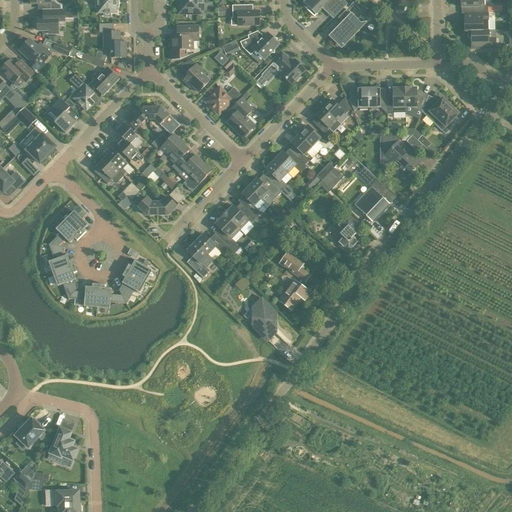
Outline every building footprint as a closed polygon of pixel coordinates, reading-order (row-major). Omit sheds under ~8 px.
[(31,0),(32,5),(38,5),(38,10),(51,10),(51,4),(52,4),(51,0),(31,0)] [(117,0),(97,0),(98,14),(118,14),(120,8),(119,0),(117,0)] [(178,0),(179,15),(204,15),(203,0),(178,0)] [(305,0),(304,3),(307,6),(305,8),(315,17),(325,7),(331,12),(341,2),(339,0),(305,0)] [(474,14),(477,14),(488,14),(488,6),(484,6),(483,0),(461,0),(462,8),(474,8),(474,14)] [(245,12),(245,6),(233,6),(233,14),(239,14),(239,26),(260,26),(260,12),(245,12)] [(59,34),(59,22),(65,22),(65,10),(44,11),(44,17),(38,17),(38,31),(50,31),(50,34),(59,34)] [(342,44),(362,24),(347,10),(339,18),(344,22),(332,34),(342,44)] [(488,32),(488,31),(488,21),(489,21),(489,14),(488,14),(477,14),(477,20),(465,20),(465,33),(471,33),(471,32),(488,32)] [(114,33),(114,25),(100,25),(100,34),(105,33),(105,49),(106,49),(107,51),(110,54),(112,54),(112,59),(127,58),(126,43),(125,43),(125,41),(122,38),(120,38),(120,33),(114,33)] [(172,40),(172,48),(174,48),(174,51),(172,51),(172,61),(178,61),(188,57),(187,51),(194,51),(194,42),(199,42),(200,42),(200,41),(200,37),(200,27),(188,27),(178,27),(177,27),(177,28),(177,34),(177,37),(174,37),(174,40),(172,40)] [(471,32),(471,33),(472,44),(484,44),(484,50),(496,50),(496,31),(488,31),(488,32),(471,32)] [(273,39),(268,34),(259,44),(257,42),(256,44),(250,39),(241,43),(243,48),(251,56),(256,51),(265,60),(279,45),(277,44),(277,39),(273,39)] [(38,47),(30,40),(20,51),(33,64),(40,57),(45,62),(52,55),(41,44),(38,47)] [(69,57),(71,50),(56,44),(54,51),(69,57)] [(225,54),(233,50),(231,44),(222,47),(225,54)] [(293,63),(283,54),(274,63),(284,73),(281,75),(291,85),(305,70),(295,61),(293,63)] [(102,68),(105,62),(95,58),(92,64),(102,68)] [(227,71),(234,64),(228,58),(221,65),(226,70),(227,71)] [(22,71),(11,60),(1,71),(14,84),(25,73),(30,79),(35,74),(26,66),(22,71)] [(199,93),(210,81),(200,72),(202,71),(192,61),(183,65),(190,72),(183,80),(189,86),(190,84),(199,93)] [(227,71),(226,70),(224,73),(229,78),(239,69),(234,64),(227,71)] [(104,95),(119,80),(107,69),(92,84),(104,95)] [(75,75),(69,81),(78,89),(70,97),(76,102),(75,103),(76,104),(80,109),(82,107),(87,112),(95,103),(91,99),(95,94),(85,84),(84,84),(75,75)] [(262,88),(265,85),(266,86),(269,82),(261,75),(262,76),(256,82),(262,88)] [(16,108),(21,113),(27,106),(4,83),(0,86),(0,99),(4,96),(16,108)] [(219,115),(239,94),(233,88),(227,95),(220,88),(206,103),(219,115)] [(358,109),(369,108),(369,89),(358,90),(358,100),(349,100),(355,112),(358,109)] [(388,115),(387,102),(381,102),(381,89),(369,89),(369,108),(381,108),(388,115)] [(405,108),(406,108),(405,89),(400,89),(393,90),(394,101),(387,101),(387,102),(388,115),(394,115),(394,114),(405,113),(405,108)] [(422,113),(429,96),(417,91),(417,89),(411,89),(410,89),(405,89),(406,108),(409,108),(422,113)] [(438,120),(451,107),(443,99),(440,101),(429,97),(429,96),(422,113),(426,117),(430,113),(437,120),(438,120)] [(324,109),(337,121),(344,114),(346,115),(351,109),(346,98),(338,106),(332,101),(324,109)] [(244,139),(255,126),(246,118),(253,110),(242,99),(232,109),(237,114),(228,123),(244,139)] [(66,134),(77,123),(66,113),(70,108),(61,100),(51,110),(60,118),(55,123),(66,134)] [(145,120),(150,120),(150,107),(140,107),(127,121),(136,130),(145,120)] [(150,107),(150,120),(156,120),(171,135),(180,126),(161,107),(150,107)] [(438,120),(437,120),(433,123),(446,135),(459,121),(456,117),(459,114),(451,107),(438,120)] [(16,117),(21,113),(16,108),(15,108),(7,116),(12,121),(16,117)] [(333,126),(337,121),(324,109),(317,117),(324,124),(320,129),(327,136),(329,138),(337,130),(333,126)] [(21,118),(32,129),(39,123),(27,111),(21,118)] [(131,146),(131,145),(138,138),(124,124),(116,132),(124,140),(124,139),(131,146)] [(299,135),(318,152),(322,148),(322,146),(318,142),(321,139),(308,126),(299,135)] [(27,150),(26,151),(27,152),(27,151),(39,163),(40,164),(41,163),(46,157),(46,158),(50,154),(49,153),(55,148),(56,147),(55,147),(43,135),(37,130),(33,134),(38,139),(27,150)] [(168,157),(182,143),(174,135),(160,149),(165,154),(159,159),(162,162),(168,156),(168,157)] [(314,156),(318,152),(299,135),(291,144),(302,154),(298,159),(305,166),(310,161),(305,156),(307,154),(310,156),(314,156)] [(331,140),(329,138),(327,136),(322,141),(327,145),(331,140)] [(426,149),(431,144),(422,136),(418,141),(426,149)] [(406,177),(420,163),(399,142),(399,137),(380,137),(380,165),(394,165),(406,177)] [(417,153),(423,147),(412,137),(407,143),(417,153)] [(139,153),(131,145),(131,146),(124,139),(124,140),(116,147),(131,161),(139,153)] [(176,171),(189,157),(187,154),(190,150),(182,143),(168,157),(175,164),(172,167),(176,171)] [(146,159),(152,153),(147,149),(141,155),(146,159)] [(106,158),(123,175),(126,172),(123,169),(128,164),(114,150),(106,158)] [(305,166),(298,159),(297,158),(293,162),(283,152),(274,161),(288,174),(294,168),(301,174),(307,167),(305,166)] [(186,182),(204,163),(196,156),(192,159),(189,157),(176,171),(179,174),(178,174),(186,182)] [(123,175),(106,158),(98,167),(106,174),(102,179),(108,185),(112,180),(116,184),(124,176),(123,175)] [(282,181),(288,174),(274,161),(266,170),(276,179),(272,184),(273,184),(282,193),(287,197),(291,193),(292,190),(282,181)] [(186,182),(183,184),(192,192),(212,172),(204,163),(186,182)] [(321,181),(333,168),(329,164),(317,177),(321,181)] [(142,174),(147,179),(156,170),(151,165),(142,174)] [(3,170),(0,172),(0,190),(4,195),(10,188),(15,193),(26,183),(17,173),(11,179),(3,170)] [(164,183),(169,178),(163,173),(159,178),(164,183)] [(150,182),(147,179),(142,174),(137,180),(140,183),(136,187),(141,191),(150,182)] [(314,175),(310,179),(316,185),(320,181),(314,175)] [(282,193),(273,184),(268,189),(257,179),(250,187),(262,199),(269,191),(277,198),(282,193)] [(373,223),(390,205),(382,197),(388,191),(377,180),(370,187),(372,188),(355,206),(373,223)] [(136,187),(132,183),(123,193),(127,196),(127,197),(136,187)] [(132,201),(141,191),(136,187),(127,197),(132,201)] [(174,192),(183,201),(187,196),(178,187),(174,192)] [(255,207),(262,199),(250,187),(242,195),(253,205),(248,210),(248,211),(257,219),(262,214),(255,207)] [(179,205),(183,201),(174,192),(169,196),(179,205)] [(158,203),(158,216),(169,216),(177,206),(168,197),(163,203),(158,203)] [(158,216),(158,203),(153,203),(147,198),(138,207),(147,216),(158,216)] [(257,219),(248,211),(243,216),(234,206),(229,211),(227,211),(223,214),(238,228),(247,219),(255,228),(260,222),(257,219)] [(88,225),(82,219),(86,215),(82,211),(78,215),(76,213),(67,222),(81,237),(86,232),(83,230),(88,225)] [(229,237),(238,228),(223,214),(220,218),(220,220),(216,225),(225,234),(220,239),(225,244),(230,248),(235,243),(229,237)] [(348,254),(359,243),(353,237),(356,234),(353,232),(359,225),(348,215),(337,226),(343,232),(340,235),(343,238),(337,244),(348,254)] [(67,222),(57,231),(60,234),(49,245),(58,247),(66,240),(70,244),(75,239),(77,241),(81,237),(67,222)] [(231,250),(230,248),(225,244),(222,248),(215,241),(213,243),(204,234),(195,243),(208,255),(215,248),(224,256),(231,250)] [(201,263),(208,255),(195,243),(187,252),(196,261),(194,262),(201,269),(198,273),(203,278),(210,272),(201,263)] [(54,260),(51,261),(55,274),(75,266),(73,261),(69,262),(67,255),(63,257),(65,248),(58,247),(49,245),(54,260)] [(305,284),(311,275),(301,268),(304,264),(288,252),(279,264),(305,284)] [(131,267),(128,265),(125,271),(144,281),(150,269),(147,268),(150,262),(145,260),(142,265),(141,264),(142,263),(136,260),(136,261),(135,261),(131,267)] [(75,266),(55,274),(59,286),(76,280),(74,273),(77,272),(75,266)] [(122,284),(137,292),(144,281),(125,271),(122,276),(125,278),(122,284)] [(305,301),(311,293),(294,280),(278,301),(291,310),(301,298),(305,301)] [(99,285),(93,284),(92,288),(86,287),(85,293),(74,292),(68,299),(84,301),(84,305),(97,306),(99,285)] [(105,288),(105,285),(99,285),(97,306),(110,307),(110,303),(127,304),(122,296),(111,295),(111,289),(105,288)] [(275,313),(262,301),(255,308),(251,305),(242,314),(267,340),(275,332),(275,313)] [(43,409),(35,419),(41,423),(49,413),(43,409)] [(32,419),(16,436),(28,448),(44,431),(39,426),(41,424),(35,419),(33,421),(32,419)] [(71,432),(61,428),(51,452),(61,456),(62,454),(67,456),(64,463),(70,466),(77,448),(71,446),(73,440),(68,438),(71,432)] [(0,487),(0,486),(0,476),(8,468),(0,460),(0,487)] [(20,472),(14,478),(17,482),(15,484),(19,487),(16,490),(18,492),(24,498),(31,482),(21,472),(20,472)] [(42,481),(33,480),(29,490),(41,491),(42,481)] [(60,511),(81,511),(81,504),(81,505),(78,505),(78,495),(73,495),(73,492),(58,493),(58,490),(45,491),(46,506),(60,505),(60,511)]
